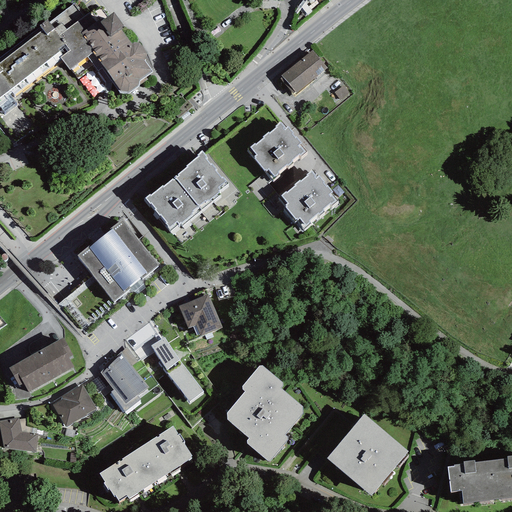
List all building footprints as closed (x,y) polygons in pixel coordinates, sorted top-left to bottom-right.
[(0,105),(61,60),(69,70),(87,57),(98,71),(101,68),(119,93),(128,93),(138,86),(139,81),(153,72),(145,61),(147,53),(139,43),(132,44),(121,30),(123,29),(121,27),(124,25),(114,12),(107,17),(101,8),(94,12),(93,10),(84,17),(74,3),(49,22),(47,20),(39,26),(40,27),(0,57),(0,105)] [(313,50),(281,75),(283,77),(280,79),(292,94),(295,92),(295,93),(327,68),(313,50)] [(343,86),(334,93),(340,100),(349,94),(343,86)] [(254,143),(250,147),(247,149),(272,180),(280,174),(278,172),(286,165),(288,167),(294,163),(292,161),(299,155),(300,157),(307,152),(300,144),(302,143),(296,136),(295,137),(292,134),(293,133),(287,126),(285,128),(280,122),(275,126),(276,127),(269,133),(268,131),(262,137),(263,138),(255,144),(254,143)] [(187,167),(174,177),(202,210),(220,195),(219,193),(220,193),(218,191),(228,183),(223,177),(221,178),(215,170),(217,169),(211,163),(210,164),(206,158),(208,158),(202,150),(199,152),(200,153),(197,155),(197,156),(186,166),(187,167)] [(286,191),(281,195),(278,198),(286,207),(285,207),(296,221),(297,221),(304,229),(311,222),(310,220),(318,214),(319,216),(325,211),(323,209),(330,203),(332,205),(338,200),(332,192),(333,191),(327,184),(326,185),(324,182),(324,181),(319,175),(316,176),(311,170),(306,174),(307,176),(301,181),(300,180),(293,185),(294,186),(287,192),(286,191)] [(150,194),(145,198),(150,205),(151,204),(155,209),(154,210),(159,216),(160,215),(167,223),(166,224),(168,227),(167,227),(170,231),(178,224),(179,225),(180,224),(183,226),(202,210),(174,177),(163,186),(162,185),(151,195),(150,194)] [(123,219),(77,256),(114,301),(159,265),(123,219)] [(208,294),(178,306),(188,329),(196,326),(200,336),(222,328),(208,294)] [(63,336),(8,366),(19,385),(24,383),(29,391),(74,367),(69,357),(73,354),(63,336)] [(151,346),(161,361),(158,363),(189,402),(203,391),(178,359),(164,337),(151,346)] [(126,347),(121,352),(132,366),(137,362),(126,347)] [(121,352),(100,373),(114,390),(110,392),(125,412),(141,400),(138,396),(148,388),(132,366),(121,352)] [(285,385),(261,364),(241,388),(245,391),(226,413),(227,419),(249,438),(245,442),(269,463),(290,440),(284,435),(302,415),(303,408),(281,389),(285,385)] [(105,387),(98,377),(91,382),(98,392),(105,387)] [(62,399),(52,405),(65,427),(96,410),(82,385),(61,396),(62,399)] [(408,452),(364,415),(358,422),(326,458),(370,496),(408,452)] [(21,432),(19,419),(18,418),(0,421),(0,429),(4,448),(36,452),(38,434),(36,434),(21,432)] [(21,432),(36,434),(37,429),(26,426),(26,419),(19,419),(21,432)] [(173,426),(136,450),(156,481),(192,458),(190,457),(191,456),(182,442),(184,441),(179,434),(178,434),(173,426)] [(128,499),(156,481),(136,450),(99,473),(105,483),(103,484),(108,490),(109,489),(114,497),(116,496),(119,501),(127,496),(128,499)] [(507,459),(491,461),(496,500),(511,497),(511,455),(507,456),(507,459)] [(463,504),(496,500),(491,461),(474,463),(474,460),(463,462),(463,464),(454,465),(454,466),(447,467),(450,492),(462,490),(463,504)]
